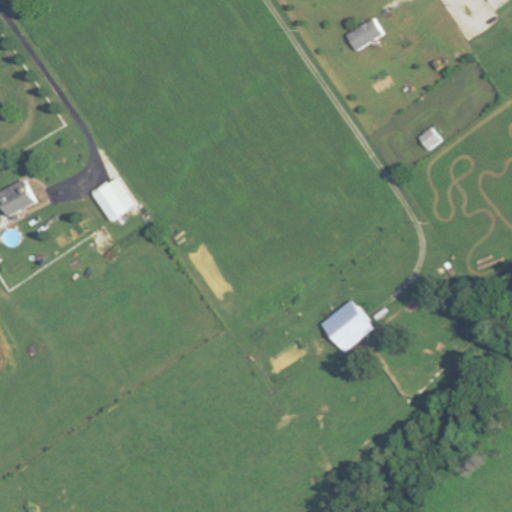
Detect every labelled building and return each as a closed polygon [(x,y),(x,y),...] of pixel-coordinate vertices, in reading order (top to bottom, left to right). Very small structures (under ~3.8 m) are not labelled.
[(349,34),(359,51),(386,35),(377,18),(349,34)] [(422,136),(430,151),(445,142),(436,128),(422,136)] [(140,205),(122,178),(97,194),(115,222),(140,205)] [(2,194),(12,216),(41,204),(31,182),(2,194)] [(345,352),(379,331),(359,301),(326,322),(345,352)]
